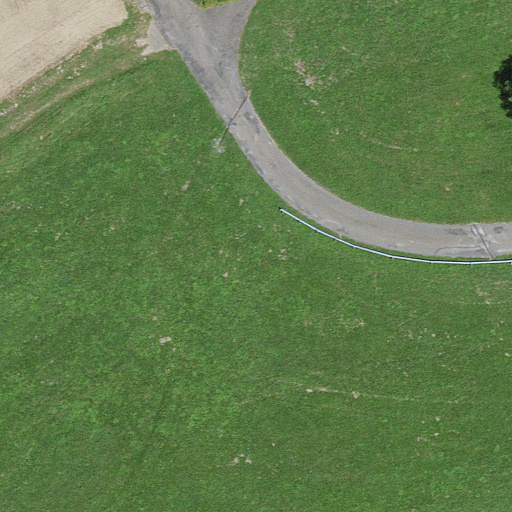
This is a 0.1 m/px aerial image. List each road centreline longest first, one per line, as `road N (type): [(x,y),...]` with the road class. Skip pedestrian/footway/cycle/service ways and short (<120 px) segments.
road 1 (track): [(173,0),(240,122),(294,189),(347,221),(408,237),(511,236)]
road 2 (track): [(0,151),(208,0)]
